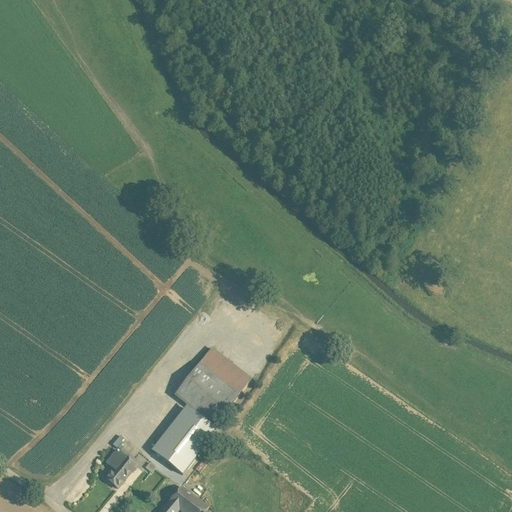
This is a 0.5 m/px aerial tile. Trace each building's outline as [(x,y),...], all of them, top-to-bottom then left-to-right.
[(239,396),(199,366),(174,397),(214,428),(239,396)] [(186,409),(152,452),(182,475),(216,432),(186,409)] [(113,446),(118,449),(124,440),(119,437),(113,446)] [(136,467),(118,451),(106,464),(114,470),(106,480),(118,490),(136,467)] [(178,511),(179,511),(192,496),(181,488),(161,511),(178,511)] [(192,496),(179,511),(180,511),(205,511),(208,509),(192,496)]
